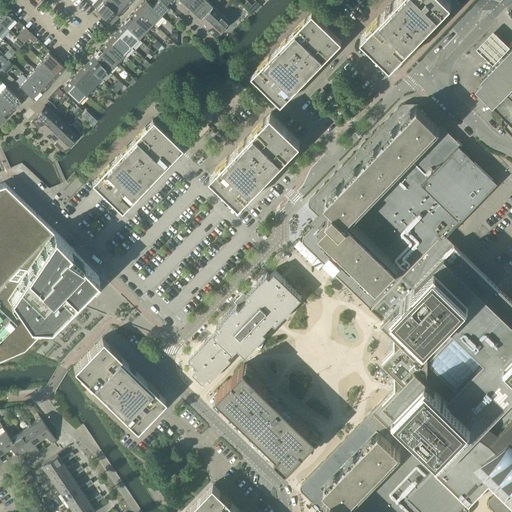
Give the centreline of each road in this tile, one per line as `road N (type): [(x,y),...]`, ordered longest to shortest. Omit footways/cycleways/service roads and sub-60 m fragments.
road 1 (unclassified): [(339,152),(284,210),(275,240),(170,352),(176,382),(219,429)]
road 2 (unclassified): [(484,0),(401,88)]
road 3 (unclassified): [(441,98),(454,60),(508,0)]
